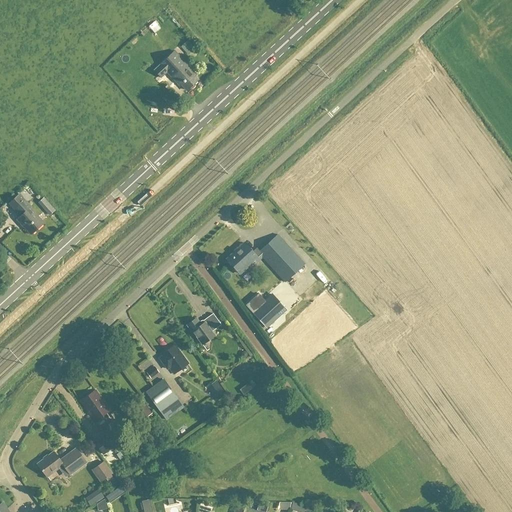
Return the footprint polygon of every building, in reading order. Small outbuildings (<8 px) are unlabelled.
[(180,48),(188,56),(195,50),(187,42),(180,48)] [(161,78),(167,73),(179,86),(181,85),(187,91),(198,81),(194,77),(195,76),(174,53),(154,71),(161,78)] [(9,204),(14,209),(21,216),(17,220),(31,236),(43,224),(29,209),(30,208),(18,195),(9,204)] [(43,199),(38,203),(50,216),(54,212),(43,199)] [(304,266),(277,236),(259,252),(256,249),(252,253),(244,244),(232,255),(234,257),(228,262),(239,275),(251,264),(254,266),(262,258),(285,283),(304,266)] [(300,293),(312,311),(327,301),(315,283),(300,293)] [(257,296),(246,306),(252,314),(266,329),(285,311),(272,296),(264,303),(257,296)] [(204,324),(201,326),(196,319),(187,326),(192,333),(193,333),(202,346),(214,337),(211,333),(221,326),(213,314),(203,322),(204,324)] [(174,375),(188,364),(174,346),(160,356),(161,358),(159,359),(167,370),(169,369),(174,375)] [(155,368),(147,374),(150,379),(159,373),(155,368)] [(163,380),(145,393),(159,412),(177,399),(163,380)] [(208,392),(212,397),(222,390),(219,385),(208,392)] [(110,411),(96,391),(80,402),(95,422),(110,411)] [(55,400),(50,405),(57,413),(63,408),(55,400)] [(116,446),(109,436),(96,445),(103,455),(116,446)] [(86,464),(75,449),(60,461),(53,453),(37,465),(46,478),(63,465),(71,475),(86,464)] [(103,463),(92,471),(100,483),(112,474),(103,463)] [(112,494),(106,497),(110,504),(116,501),(112,494)] [(106,510),(104,500),(96,505),(98,511),(106,510)]
